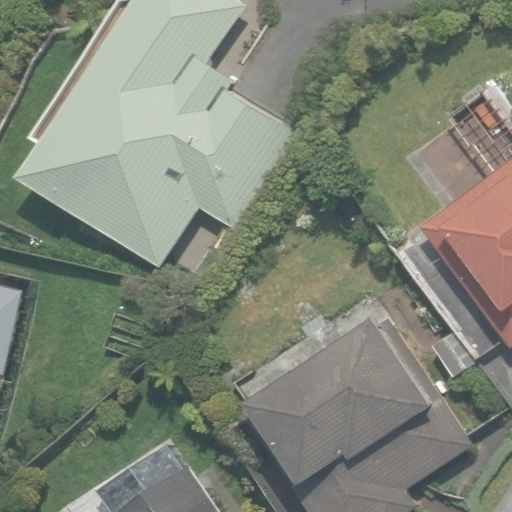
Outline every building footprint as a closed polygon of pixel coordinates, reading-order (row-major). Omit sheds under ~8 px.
[(149,0),(32,179),(167,267),(207,207),(238,227),(303,129),(241,89),(247,80),(219,62),(255,6),(246,0),(149,0)] [(346,0),(307,0),(340,15),(346,0)] [(511,164),(430,228),(511,334),(511,164)] [(0,359),(17,288),(0,283),(0,359)] [(252,410),(320,511),(417,511),(427,505),(416,489),(482,444),(394,314),(252,410)] [(439,344),(462,376),(484,361),(461,329),(439,344)] [(230,511),(200,466),(193,470),(176,444),(105,491),(119,511),(230,511)]
